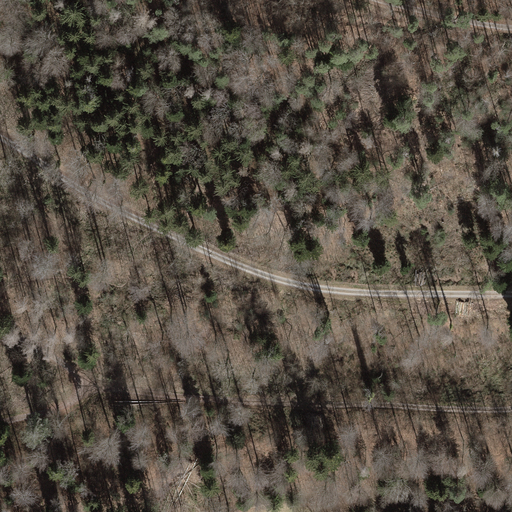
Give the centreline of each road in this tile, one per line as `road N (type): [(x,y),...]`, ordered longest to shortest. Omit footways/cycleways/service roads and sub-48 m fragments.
road 1 (track): [(0,134),(111,208),(246,271),(333,291),(511,291)]
road 2 (track): [(90,383),(260,404),(511,408)]
road 3 (track): [(511,27),(370,0)]
